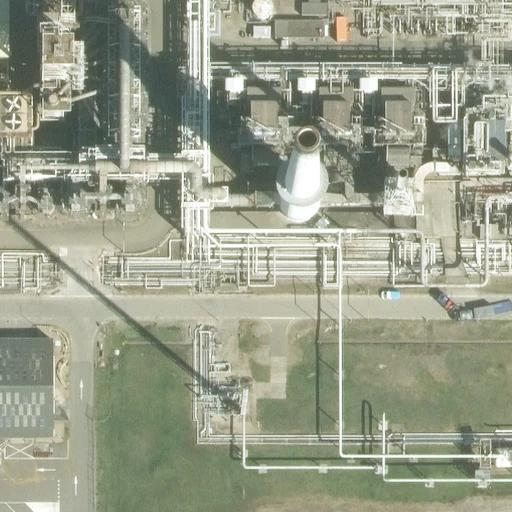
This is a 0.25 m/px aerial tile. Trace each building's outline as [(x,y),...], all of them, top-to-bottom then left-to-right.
[(8,0),(0,0),(0,65),(9,65),(8,0)] [(319,0),(306,0),(307,5),(300,5),(300,16),(325,16),(325,6),(320,6),(319,0)] [(274,39),(324,40),(324,23),(274,22),(274,39)] [(253,146),(253,166),(281,166),(280,148),(292,148),(292,126),(281,126),(281,91),(246,91),(247,146),(253,146)] [(387,94),(384,143),(423,144),(424,129),(411,128),(412,103),(393,102),(394,95),(387,94)] [(349,160),(352,105),(322,103),(321,142),(321,159),(349,160)] [(283,181),(290,227),(319,223),(312,177),(283,181)] [(480,226),(479,241),(501,241),(501,227),(480,226)] [(54,441),(54,341),(0,340),(0,441),(33,441),(54,441)]
